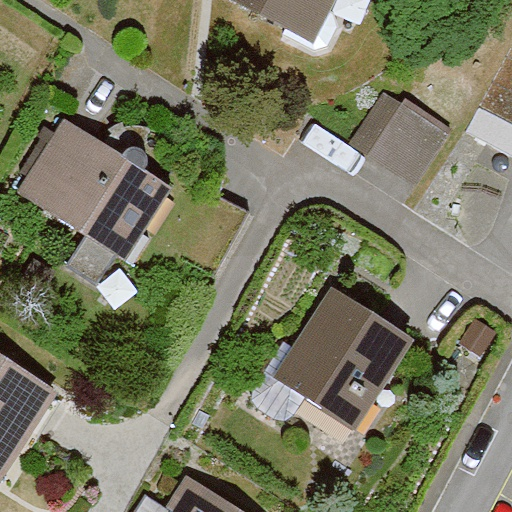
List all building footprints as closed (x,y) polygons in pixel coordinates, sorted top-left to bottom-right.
[(339,0),(225,0),(312,48),(339,0)] [(425,184),(456,126),(384,88),(353,145),(425,184)] [(176,198),(62,120),(12,192),(126,271),(176,198)] [(413,349),(330,293),(268,382),(352,439),(413,349)] [(0,491),(63,404),(0,358),(0,491)] [(235,511),(186,481),(166,511),(235,511)]
